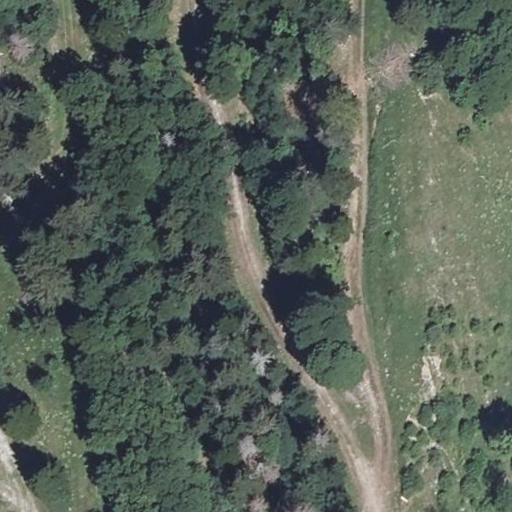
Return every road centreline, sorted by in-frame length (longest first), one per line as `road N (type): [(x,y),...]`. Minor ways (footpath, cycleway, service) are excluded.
road 1 (track): [(372,511),(335,411),(262,283),(193,0)]
road 2 (track): [(72,0),(76,68),(56,185),(0,251)]
